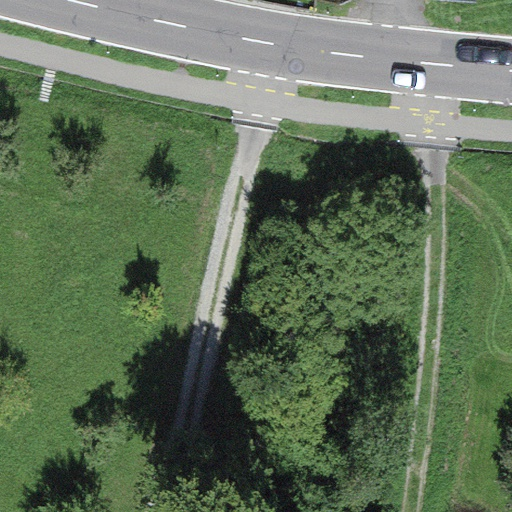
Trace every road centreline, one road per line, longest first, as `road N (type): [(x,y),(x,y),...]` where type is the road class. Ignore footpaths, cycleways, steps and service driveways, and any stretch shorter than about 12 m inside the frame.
road 1 (track): [(278,47),(165,511)]
road 2 (primary): [(65,0),(278,47),(511,73)]
road 3 (track): [(447,67),(432,372),(415,511)]
